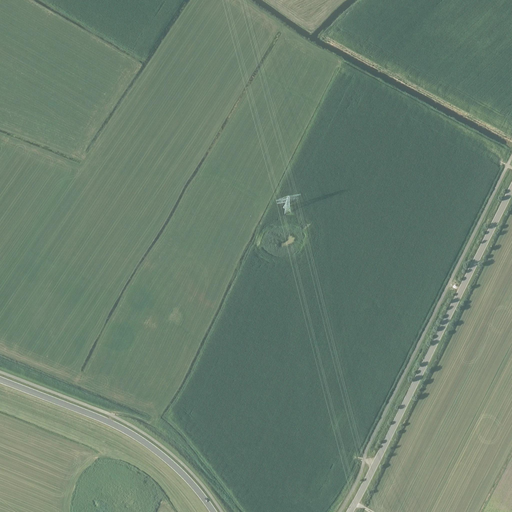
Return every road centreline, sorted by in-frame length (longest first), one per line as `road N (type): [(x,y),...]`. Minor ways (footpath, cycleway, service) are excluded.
road 1 (secondary): [(349,511),(511,187)]
road 2 (secondary): [(212,511),(140,440),(0,380)]
